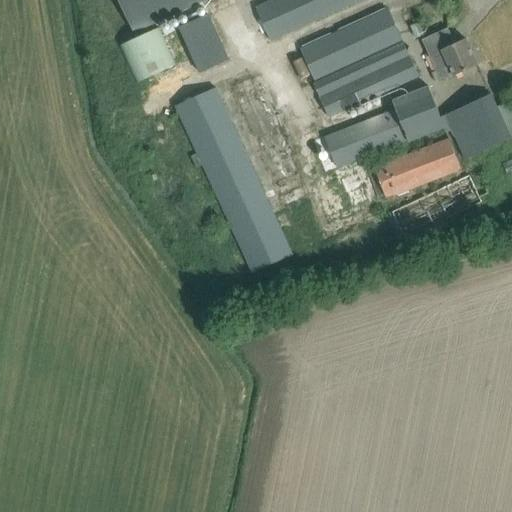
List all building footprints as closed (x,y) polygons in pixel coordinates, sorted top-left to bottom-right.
[(116,0),(126,21),(133,34),(158,23),(207,0),(116,0)] [(273,0),(256,8),(271,40),(361,0),(273,0)] [(390,12),(302,50),(316,82),(404,43),(390,12)] [(448,28),(430,37),(424,39),(443,81),(478,65),(466,39),(455,44),(448,28)] [(408,51),(319,89),(332,118),(420,81),(408,51)] [(396,110),(337,132),(324,137),(337,169),(410,141),(415,154),(450,140),(429,85),(391,99),(396,110)] [(216,88),(176,106),(198,154),(192,157),(197,168),(204,166),(253,272),(293,254),(216,88)] [(511,101),(498,108),(492,94),(473,102),(464,108),(471,122),(454,130),(467,160),(493,147),(511,138),(511,101)] [(462,170),(450,140),(415,154),(378,168),(389,197),(462,170)] [(481,176),(473,180),(472,178),(395,212),(407,238),(484,204),(480,196),(489,192),(481,176)]
